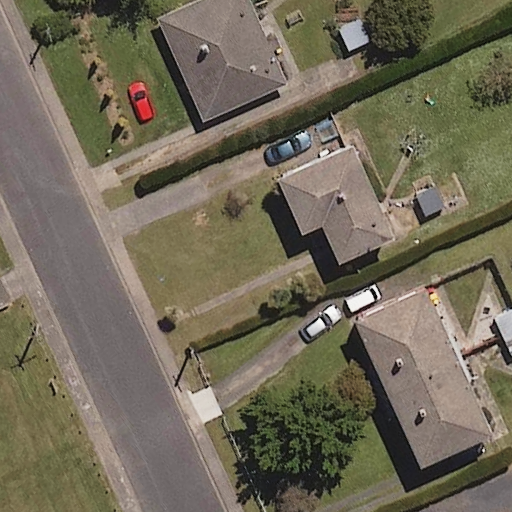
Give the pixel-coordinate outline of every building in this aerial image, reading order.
[(285,85),(249,0),(201,0),(161,17),(205,119),(285,85)] [(361,12),(331,27),(345,56),(375,41),(361,12)] [(394,238),(352,147),(280,180),(305,232),(323,224),(341,263),(394,238)] [(440,180),(410,192),(422,221),(452,209),(440,180)] [(491,436),(427,290),(355,321),(419,468),(491,436)] [(511,311),(494,321),(511,355),(511,311)]
